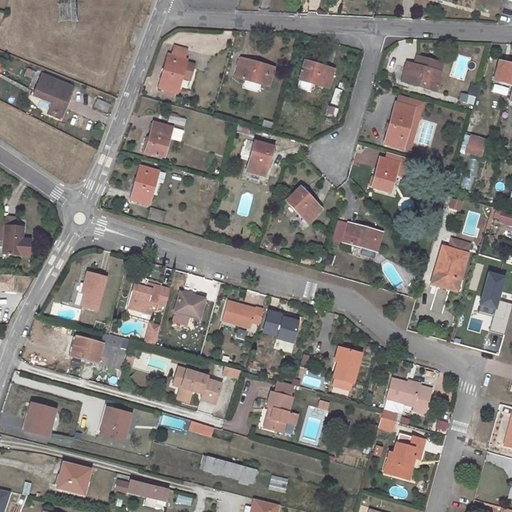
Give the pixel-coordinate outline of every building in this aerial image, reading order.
[(159,88),(177,93),(182,77),(189,79),(194,64),(186,62),(186,59),(184,59),(186,50),(173,46),(171,55),(168,54),(159,88)] [(414,64),(440,72),(443,64),(416,56),(414,64)] [(234,76),(245,80),(244,85),(246,88),(255,91),(258,89),(260,84),(269,87),(274,68),(240,58),(234,76)] [(511,100),(511,63),(499,60),(494,79),(511,84),(511,86),(509,99),(511,100)] [(304,62),(299,80),(328,88),(333,70),(304,62)] [(440,72),(414,64),(407,62),(402,81),(435,90),(440,72)] [(59,118),(72,87),(42,75),(34,95),(53,103),(49,113),(59,118)] [(306,90),(309,84),(299,81),(297,87),(306,90)] [(467,94),(459,93),(458,102),(473,104),(476,86),(468,85),(467,94)] [(336,104),(338,89),(333,88),(330,103),(336,104)] [(397,96),(395,102),(414,108),(402,149),(409,151),(423,102),(397,96)] [(92,107),(108,112),(111,104),(95,99),(92,107)] [(414,108),(395,102),(384,143),(402,149),(414,108)] [(334,108),(328,106),(325,114),(332,116),(334,108)] [(186,119),(169,115),(167,122),(184,126),(186,119)] [(261,127),(271,130),(273,123),(264,120),(261,127)] [(182,131),(153,122),(144,152),(163,157),(169,138),(180,141),(182,131)] [(485,140),(470,136),(468,145),(482,149),(485,140)] [(273,147),(254,141),(246,171),(265,176),(273,147)] [(468,145),(466,152),(480,156),(482,149),(468,145)] [(380,158),(371,187),(390,192),(398,163),(380,158)] [(140,166),(130,200),(149,205),(159,171),(140,166)] [(300,187),(286,201),(306,223),(321,209),(300,187)] [(447,209),(460,210),(461,200),(449,199),(447,209)] [(238,214),(247,217),(250,204),(241,201),(238,214)] [(150,211),(148,218),(161,222),(164,215),(150,211)] [(500,217),(511,221),(511,213),(502,211),(500,217)] [(343,242),(376,251),(381,232),(348,223),(343,242)] [(4,225),(2,253),(28,255),(29,237),(21,236),(22,227),(4,225)] [(457,292),(468,254),(443,247),(432,284),(457,292)] [(372,258),(374,253),(363,248),(360,253),(372,258)] [(302,255),(300,263),(309,266),(312,258),(302,255)] [(83,294),(80,306),(97,311),(107,277),(86,272),(81,293),(83,294)] [(14,275),(0,273),(0,288),(13,290),(14,275)] [(147,280),(135,276),(133,284),(145,287),(146,283),(147,283),(147,280)] [(126,307),(151,315),(155,303),(165,306),(170,289),(147,283),(146,283),(145,287),(133,284),(126,307)] [(173,312),(183,314),(199,319),(204,299),(179,291),(173,312)] [(433,299),(433,311),(441,311),(441,300),(433,299)] [(221,321),(257,331),(263,310),(254,307),(254,308),(227,300),(221,321)] [(283,315),(268,311),(262,332),(277,336),(276,339),(292,343),(297,322),(282,318),(283,315)] [(150,323),(144,344),(149,346),(154,325),(150,323)] [(154,325),(149,346),(154,347),(160,326),(154,325)] [(236,329),(234,337),(243,340),(245,331),(236,329)] [(73,346),(70,356),(98,363),(98,362),(103,345),(77,337),(75,346),(73,346)] [(107,365),(112,347),(103,345),(98,362),(107,365)] [(338,347),(334,362),(337,362),(339,363),(343,349),(338,347)] [(119,349),(115,364),(121,366),(125,351),(119,349)] [(337,362),(333,378),(353,384),(361,354),(343,349),(339,363),(337,362)] [(122,365),(165,376),(169,359),(141,352),(140,358),(125,355),(122,365)] [(225,366),(223,374),(237,378),(240,370),(225,366)] [(185,371),(180,389),(202,395),(200,400),(215,404),(221,384),(206,380),(207,377),(185,371)] [(418,386),(399,381),(384,377),(379,397),(412,406),(411,410),(424,414),(431,390),(418,386)] [(269,408),(264,428),(282,433),(291,397),(270,392),(266,407),(269,408)] [(316,407),(327,409),(328,402),(318,400),(316,407)] [(31,404),(24,431),(48,436),(55,410),(31,404)] [(107,408),(100,435),(123,441),(130,414),(107,408)] [(511,414),(503,446),(511,448),(511,414)] [(434,429),(445,431),(447,422),(436,420),(434,429)] [(191,421),(189,430),(211,437),(213,428),(191,421)] [(398,433),(393,453),(391,462),(386,461),(384,472),(407,479),(413,457),(419,459),(424,440),(398,433)] [(374,445),(372,455),(379,457),(381,447),(374,445)] [(199,469),(252,484),(255,470),(203,456),(199,469)] [(60,474),(56,488),(83,494),(89,470),(66,464),(63,475),(60,474)] [(273,476),(269,488),(281,492),(284,479),(273,476)] [(165,506),(169,489),(129,480),(129,482),(117,479),(114,492),(126,495),(126,491),(157,499),(156,504),(165,506)] [(193,498),(178,494),(176,502),(191,505),(193,498)] [(277,511),(279,505),(258,499),(256,508),(253,507),(252,511),(277,511)]
